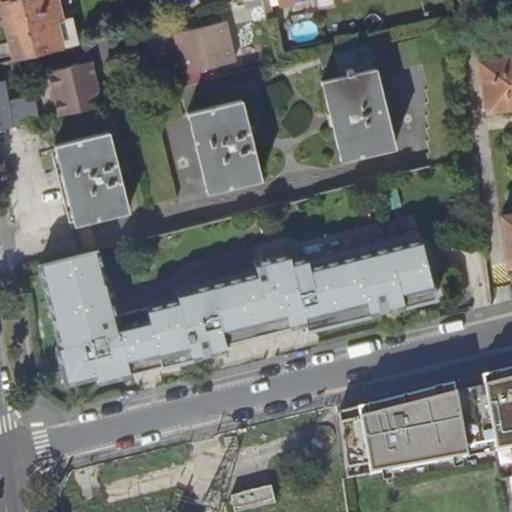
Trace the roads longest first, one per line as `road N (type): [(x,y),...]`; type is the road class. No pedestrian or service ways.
road 1 (residential): [(0,462),(511,330)]
road 2 (unknown): [(0,75),(172,31)]
